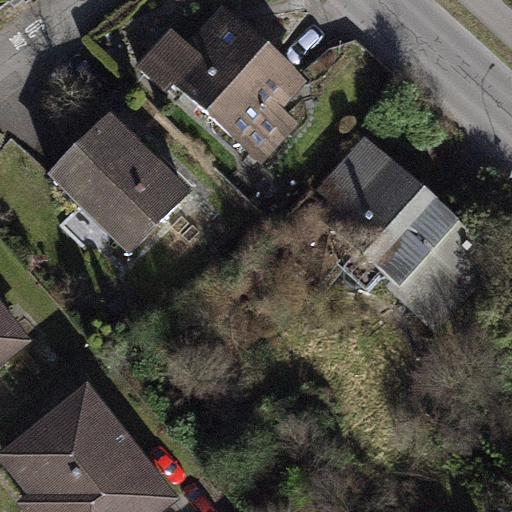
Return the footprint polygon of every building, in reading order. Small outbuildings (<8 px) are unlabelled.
[(298,85),(233,26),(217,43),(207,35),(189,54),(177,44),(141,72),(164,91),(172,83),(259,162),(292,125),(276,110),(298,85)] [(111,123),(55,180),(131,253),(186,195),(124,135),(121,139),(111,130),(115,126),(111,123)] [(383,176),(357,152),(320,193),(338,209),(325,224),(396,287),(391,292),(434,330),(492,266),(453,231),(456,227),(391,168),(383,176)] [(0,360),(22,343),(0,315),(0,360)] [(158,511),(170,503),(87,395),(6,457),(39,500),(48,493),(63,511),(158,511)]
